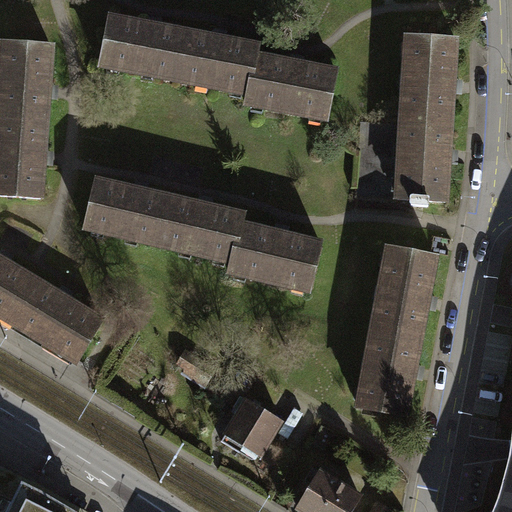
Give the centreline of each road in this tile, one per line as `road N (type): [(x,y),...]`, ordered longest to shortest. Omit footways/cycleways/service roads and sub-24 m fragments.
road 1 (residential): [(486,191),(422,511)]
road 2 (residential): [(493,0),(486,191)]
road 3 (tertiary): [(0,409),(161,511)]
